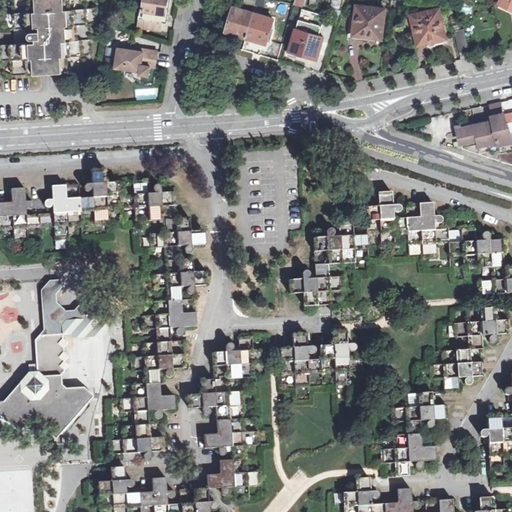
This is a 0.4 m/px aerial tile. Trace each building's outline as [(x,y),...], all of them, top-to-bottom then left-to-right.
[(88,9),(87,0),(14,0),(15,15),(5,15),(6,29),(16,29),(16,38),(17,45),(1,47),(2,62),(12,61),(13,75),(49,73),(84,71),(83,56),(95,56),(93,24),(98,24),(98,8),(88,9)] [(167,0),(145,0),(142,21),(163,25),(167,0)] [(511,0),(500,0),(498,4),(511,10),(511,0)] [(385,9),(356,6),(353,36),(382,39),(385,9)] [(246,39),(254,13),(234,7),(227,30),(235,33),(235,35),(246,39)] [(446,38),(439,9),(411,16),(418,45),(446,38)] [(326,17),(303,10),(298,30),(296,30),(290,52),(317,60),(324,37),(321,36),(326,17)] [(275,20),(254,13),(246,39),(258,42),(259,39),(268,42),(275,20)] [(163,25),(142,21),(139,21),(138,30),(162,34),(163,25)] [(464,30),(455,32),(460,52),(468,50),(464,30)] [(158,54),(143,52),(143,54),(131,53),(118,51),(115,71),(140,74),(139,77),(149,79),(150,69),(155,70),(158,54)] [(506,125),(503,108),(492,111),(494,124),(501,161),(511,164),(511,134),(508,136),(506,125)] [(494,124),(459,131),(462,148),(501,161),(494,124)] [(157,337),(170,335),(170,328),(179,328),(178,329),(177,330),(176,331),(176,332),(176,333),(177,335),(179,336),(181,336),(182,335),(183,335),(183,334),(184,333),(184,332),(183,328),(197,327),(195,299),(182,300),(181,287),(190,287),(189,287),(187,288),(187,289),(187,291),(187,293),(189,295),(190,295),(192,295),(193,294),(194,292),(194,286),(208,285),(207,272),(193,272),(192,259),(179,260),(178,246),(188,246),(185,247),(185,248),(184,249),(184,251),(185,252),(186,254),(189,254),(191,253),(192,251),(192,245),(205,245),(204,231),(191,232),(190,218),(176,219),(175,192),(161,193),(161,188),(161,187),(160,186),(158,185),(156,185),(155,185),(154,186),(153,189),(153,191),(155,192),(157,193),(148,194),(147,180),(133,181),(134,195),(120,196),(120,182),(106,183),(105,170),(91,170),(92,184),(88,184),(86,184),(85,185),(85,186),(84,187),(84,188),(84,189),(84,190),(86,191),(87,192),(89,192),(90,191),(92,190),(92,188),(93,197),(80,198),(79,185),(52,187),(53,200),(48,200),(46,201),(45,203),(44,205),(46,207),(47,208),(49,208),(50,208),(51,207),(52,206),(52,204),(53,204),(54,213),(27,215),(26,206),(27,206),(27,207),(27,208),(28,208),(30,209),(31,209),(32,209),(33,208),(34,206),(34,204),(34,203),(33,202),(32,201),(30,201),(26,202),(25,188),(11,189),(12,203),(0,203),(0,223),(1,232),(14,231),(15,244),(28,243),(28,230),(54,229),(55,241),(69,240),(68,228),(81,227),(81,212),(94,211),(95,226),(109,225),(108,210),(135,209),(136,222),(162,220),(164,234),(150,235),(151,249),(164,248),(166,275),(153,276),(154,289),(167,289),(168,301),(155,302),(155,315),(142,316),(143,330),(156,329),(157,337)] [(365,207),(367,235),(380,235),(381,248),(395,247),(394,234),(407,233),(409,246),(422,245),(423,259),(436,258),(436,245),(449,244),(448,229),(435,230),(434,220),(435,220),(435,221),(435,222),(436,223),(438,224),(439,224),(440,223),(442,223),(442,221),(442,219),(442,218),(441,217),(440,217),(439,216),(438,216),(434,216),(433,203),(406,205),(407,218),(394,219),(393,210),(394,211),(394,212),(395,212),(395,213),(396,213),(397,213),(398,213),(399,213),(399,212),(400,212),(401,211),(401,210),(401,209),(401,208),(401,207),(400,207),(400,206),(399,206),(398,205),(397,205),(393,206),(392,192),(378,193),(379,207),(366,207),(365,207)] [(368,249),(367,235),(354,236),(353,223),(339,223),(340,236),(331,237),(332,236),(333,235),(334,234),(334,231),(333,230),(331,229),(329,229),(328,230),(327,231),(327,233),(327,237),(313,238),(316,279),(306,279),(307,279),(309,278),(309,277),(310,277),(310,276),(310,274),(310,273),(309,272),(307,271),(304,271),(303,272),(302,274),(302,276),(302,279),(289,280),(290,294),(303,293),(304,307),(330,305),(330,292),(343,291),(343,278),(329,279),(328,265),(355,264),(355,250),(368,249)] [(463,243),(449,244),(450,257),(463,256),(465,270),(491,269),(492,282),(478,283),(479,295),(511,293),(511,265),(505,266),(503,239),(489,240),(489,235),(488,233),(486,232),(484,233),(482,233),(482,234),(481,236),(481,238),(482,238),(482,239),(483,240),(485,240),(485,241),(476,241),(475,228),(462,229),(463,243)] [(140,247),(148,247),(148,238),(140,238),(140,247)] [(38,295),(41,332),(33,343),(35,373),(25,377),(4,402),(0,401),(0,415),(14,429),(41,427),(56,439),(94,396),(84,387),(66,389),(61,384),(61,375),(69,366),(65,361),(69,357),(64,352),(64,348),(68,343),(63,339),(63,335),(71,334),(76,338),(103,337),(108,332),(107,323),(111,318),(97,305),(79,306),(74,311),(66,312),(56,303),(56,294),(64,285),(59,280),(50,281),(38,295)] [(458,378),(467,377),(467,378),(466,378),(464,379),(464,381),(464,383),(465,384),(466,385),(469,385),(470,384),(471,382),(471,377),(485,376),(482,336),(491,335),(492,336),(491,336),(490,336),(489,337),(488,338),(488,339),(488,340),(489,342),(490,343),(492,343),(493,343),(494,343),(495,342),(495,341),(496,341),(496,340),(496,339),(495,335),(509,334),(507,307),(467,309),(468,323),(455,324),(455,338),(468,337),(469,351),(443,352),(443,365),(430,366),(431,380),(444,379),(445,392),(459,391),(458,378)] [(280,348),(282,376),(295,375),(296,389),(309,389),(308,374),(335,373),(336,387),(350,386),(349,372),(363,370),(362,357),(348,358),(348,348),(348,349),(349,349),(349,350),(350,351),(351,351),(352,352),(353,351),(355,351),(355,350),(356,348),(356,347),(355,346),(354,345),(353,344),(352,344),(347,344),(347,343),(347,331),(333,332),(334,345),(320,346),(321,359),(308,360),(307,351),(308,351),(308,352),(308,353),(309,353),(310,354),(312,354),(313,354),(314,353),(315,353),(315,352),(315,351),(315,350),(315,349),(315,348),(314,347),(313,347),(311,346),(307,347),(306,333),(292,334),(293,348),(280,348)] [(261,472),(247,473),(246,446),(259,445),(258,432),(245,433),(244,420),(231,420),(230,406),(243,406),(242,392),(229,393),(228,379),(255,378),(254,365),(267,364),(267,349),(253,350),(252,337),(238,338),(239,351),(230,352),(230,351),(231,351),(232,350),(233,349),(233,347),(233,345),(231,343),(228,343),(226,345),(226,347),(226,352),(212,353),(214,380),(201,380),(203,412),(203,414),(204,415),(206,416),(207,416),(209,415),(210,414),(210,413),(210,412),(210,411),(210,410),(209,409),(207,408),(206,407),(216,407),(218,434),(204,435),(205,449),(218,448),(219,452),(219,453),(219,454),(220,455),(221,456),(222,456),(224,456),(225,455),(226,454),(226,453),(226,450),(226,449),(224,448),(223,448),(222,447),(232,447),(233,460),(219,461),(221,493),(221,494),(222,494),(222,495),(223,495),(223,496),(225,496),(226,496),(227,496),(228,495),(229,494),(229,493),(229,491),(228,490),(228,489),(227,489),(226,489),(225,488),(234,487),(235,501),(249,500),(248,486),(262,485),(261,472)] [(184,341),(143,344),(144,357),(131,358),(132,371),(145,370),(146,384),(133,385),(133,399),(120,399),(121,413),(134,412),(135,425),(122,426),(122,440),(110,440),(110,454),(123,453),(124,460),(137,459),(137,453),(147,452),(147,453),(146,453),(145,454),(144,454),(144,455),(143,456),(143,457),(143,458),(144,459),(145,460),(146,460),(147,461),(148,461),(150,460),(151,458),(151,452),(164,451),(162,424),(149,425),(148,411),(157,411),(158,411),(157,411),(157,412),(156,412),(155,412),(154,413),(154,414),(154,415),(154,416),(154,417),(155,418),(156,419),(157,419),(158,419),(159,419),(160,419),(161,418),(161,417),(162,417),(162,415),(161,410),(175,409),(174,396),(161,397),(159,370),(168,369),(168,370),(167,370),(166,371),(165,372),(165,373),(165,375),(165,376),(166,376),(166,377),(167,377),(168,378),(169,378),(170,378),(171,377),(172,376),(172,375),(173,374),(172,369),(186,368),(184,341)] [(488,443),(490,470),(504,470),(503,456),(511,455),(511,374),(511,388),(508,388),(506,388),(505,389),(504,390),(504,393),(505,394),(506,395),(509,395),(510,395),(511,393),(511,392),(511,391),(511,414),(487,416),(488,430),(483,430),(481,430),(480,431),(480,433),(480,436),(481,437),(482,437),(484,437),(485,437),(486,437),(487,435),(487,434),(488,434),(488,440),(488,443)] [(432,393),(404,394),(405,408),(392,409),(393,422),(406,422),(407,435),(394,436),(394,449),(381,451),(382,464),(395,463),(396,476),(410,475),(409,462),(419,461),(419,462),(417,462),(416,463),(416,464),(415,464),(415,465),(415,466),(415,467),(415,468),(416,468),(416,469),(417,469),(418,470),(419,470),(420,470),(421,469),(422,469),(422,468),(423,467),(423,466),(423,461),(436,460),(434,433),(421,434),(420,421),(429,420),(429,421),(428,421),(427,421),(427,422),(426,423),(426,424),(426,425),(426,426),(426,427),(427,427),(427,428),(428,428),(429,428),(430,428),(431,428),(432,428),(432,427),(433,427),(434,425),(434,424),(433,420),(447,419),(446,405),(433,406),(432,393)] [(99,497),(100,508),(114,508),(113,511),(127,511),(127,507),(141,506),(141,511),(208,511),(209,506),(209,507),(210,508),(211,509),(213,509),(214,509),(215,509),(216,508),(216,507),(217,506),(217,504),(216,503),(215,502),(214,502),(208,502),(208,489),(180,490),(181,504),(168,505),(167,495),(168,497),(169,498),(170,498),(171,499),(173,498),(174,497),(175,496),(175,494),(175,493),(173,491),(171,491),(167,491),(166,478),(152,479),(153,492),(126,494),(126,484),(127,486),(128,487),(129,488),(131,488),(133,487),(134,486),(134,484),(134,482),(133,481),(131,480),(125,480),(125,467),(111,468),(112,481),(98,482),(99,496),(99,497)] [(35,511),(32,476),(3,478),(3,485),(9,485),(10,511),(35,511)] [(357,492),(341,493),(341,511),(507,511),(507,510),(494,510),(493,497),(479,498),(480,511),(475,511),(474,511),(473,511),(453,511),(452,500),(425,501),(425,511),(412,511),(412,506),(413,507),(413,508),(414,509),(415,509),(416,510),(417,509),(418,509),(420,508),(420,507),(420,506),(420,505),(420,504),(419,503),(418,502),(417,502),(416,502),(412,502),(411,489),(397,489),(398,503),(371,505),(371,495),(372,497),(372,498),(373,498),(374,498),(375,499),(376,499),(377,498),(378,497),(379,496),(379,495),(379,494),(379,493),(378,492),(377,492),(376,491),(375,491),(370,491),(370,478),(356,479),(357,492)]
